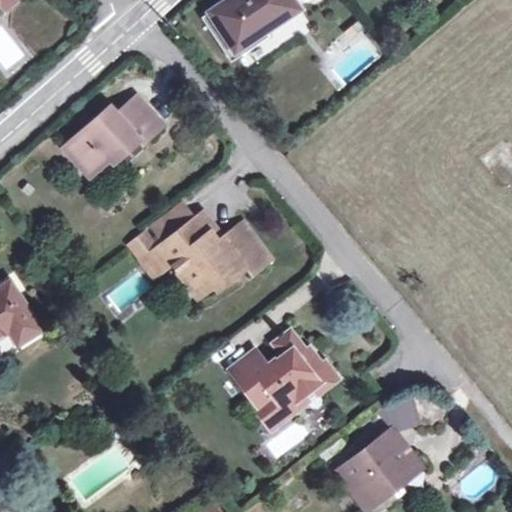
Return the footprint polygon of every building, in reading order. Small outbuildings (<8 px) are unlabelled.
[(229,0),(210,13),(233,49),(296,7),(291,0),(229,0)] [(90,176),(134,137),(140,145),(162,125),(137,98),(115,117),(110,110),(66,148),(90,176)] [(127,243),(143,263),(156,252),(194,223),(179,203),(127,243)] [(194,223),(156,252),(168,269),(172,266),(193,293),(209,280),(213,285),(228,273),(232,279),(246,268),(252,275),(265,264),(260,257),(265,252),(244,226),(225,240),(224,238),(218,243),(211,234),(216,231),(203,216),(194,223)] [(168,269),(156,252),(143,263),(155,279),(168,269)] [(218,291),(232,279),(228,273),(213,285),(218,291)] [(197,298),(213,285),(209,280),(193,293),(197,298)] [(0,289),(0,339),(11,333),(20,347),(42,332),(21,299),(24,297),(12,281),(0,289)] [(263,417),(282,421),(305,403),(300,397),(312,388),(316,393),(336,379),(325,365),(321,367),(309,351),(306,354),(290,333),(273,346),(283,358),(275,364),(277,367),(269,372),(254,352),(229,371),(263,417)] [(446,405),(429,396),(422,392),(407,397),(413,413),(418,427),(423,427),(428,426),(433,426),(438,424),(442,422),(446,405)] [(413,413),(407,397),(379,413),(392,432),(394,433),(418,427),(413,413)] [(402,471),(416,461),(394,433),(392,432),(337,472),(346,484),(349,488),(354,484),(365,499),(374,492),(379,498),(406,477),(402,471)] [(420,467),(416,461),(402,471),(406,477),(420,467)] [(354,484),(349,488),(364,509),(379,498),(374,492),(365,499),(354,484)]
